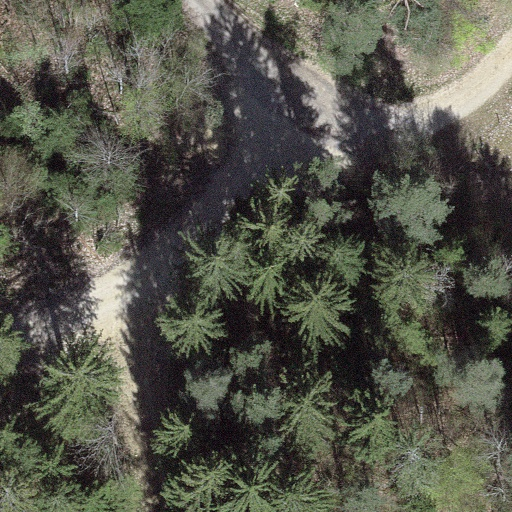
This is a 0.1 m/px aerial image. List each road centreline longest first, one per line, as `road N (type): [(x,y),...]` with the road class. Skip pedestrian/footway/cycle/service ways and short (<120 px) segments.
road 1 (track): [(317,149),(223,202),(99,298),(0,338)]
road 2 (track): [(158,511),(152,473),(166,371),(209,269),(223,202)]
road 3 (track): [(511,43),(456,97),(413,123),(317,149)]
road 4 (track): [(317,149),(192,0)]
